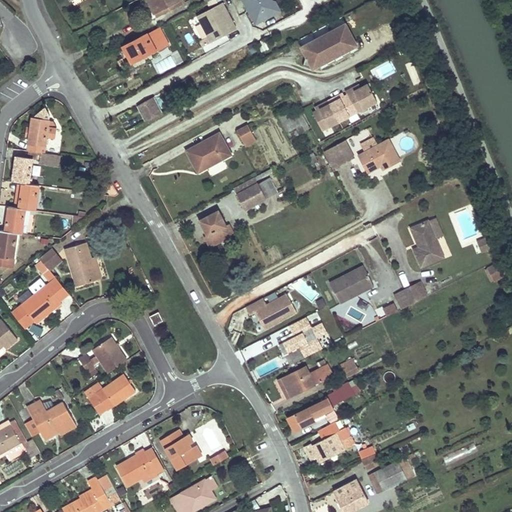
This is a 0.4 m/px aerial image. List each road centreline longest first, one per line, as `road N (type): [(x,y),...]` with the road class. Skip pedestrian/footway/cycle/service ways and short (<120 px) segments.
road 1 (residential): [(63,72),(236,362)]
road 2 (residential): [(0,387),(93,313),(112,310),(142,324),(175,393)]
road 3 (residential): [(0,498),(175,393)]
road 4 (unknown): [(213,324),(373,226)]
road 5 (residential): [(236,362),(292,473),(302,511)]
